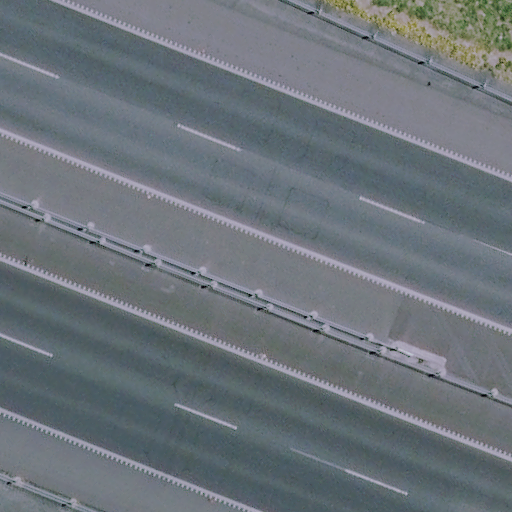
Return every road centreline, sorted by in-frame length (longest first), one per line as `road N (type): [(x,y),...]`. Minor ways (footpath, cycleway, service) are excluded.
road 1 (motorway): [(0,38),(511,234)]
road 2 (motorway): [(469,511),(0,329)]
